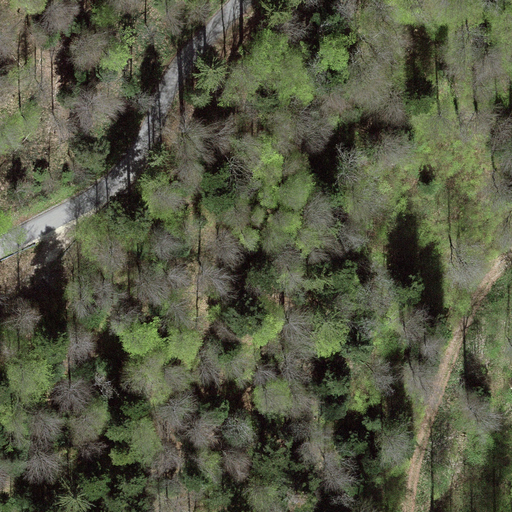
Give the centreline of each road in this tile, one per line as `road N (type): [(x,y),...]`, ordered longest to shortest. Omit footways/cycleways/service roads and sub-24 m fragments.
road 1 (unclassified): [(246,0),(199,45),(128,167),(89,206),(0,248)]
road 2 (track): [(410,511),(471,314),(511,259)]
road 3 (track): [(89,206),(0,296)]
